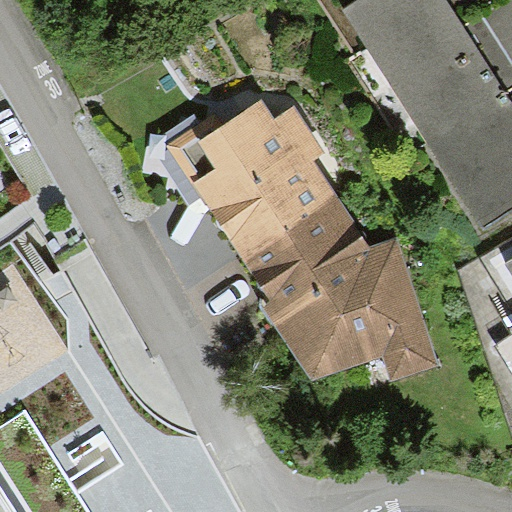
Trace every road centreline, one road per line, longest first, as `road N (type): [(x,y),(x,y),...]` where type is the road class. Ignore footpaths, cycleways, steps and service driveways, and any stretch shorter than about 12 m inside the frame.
road 1 (residential): [(0,20),(45,88),(274,511)]
road 2 (residential): [(328,511),(348,501),(435,498),(491,511)]
